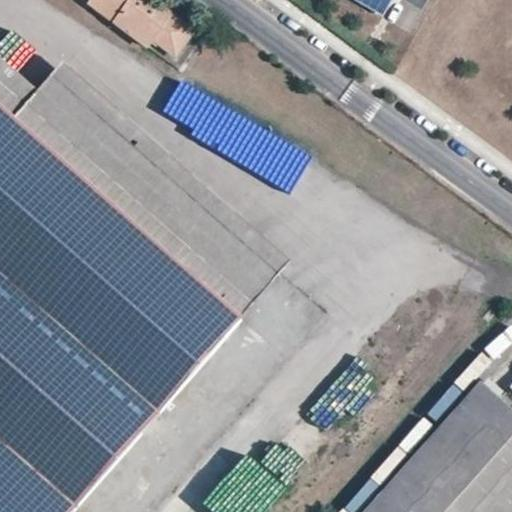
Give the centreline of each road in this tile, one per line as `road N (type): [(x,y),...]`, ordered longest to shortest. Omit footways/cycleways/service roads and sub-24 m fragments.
road 1 (unknown): [(0,0),(368,229),(443,261),(511,277)]
road 2 (unclassified): [(511,207),(230,0)]
